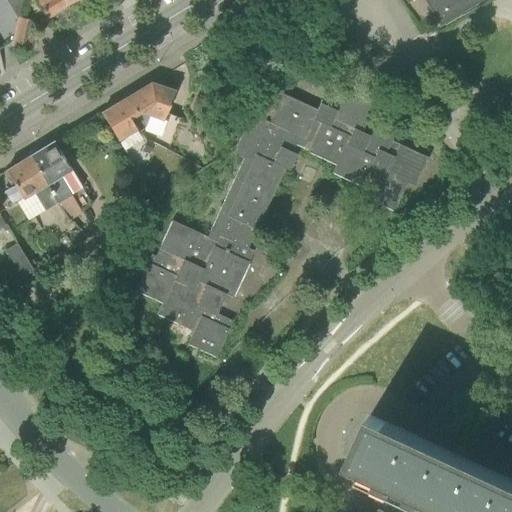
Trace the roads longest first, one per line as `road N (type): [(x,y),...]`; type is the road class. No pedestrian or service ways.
road 1 (residential): [(195,511),(368,306),(511,190)]
road 2 (tertiary): [(0,121),(203,0)]
road 3 (residential): [(112,511),(45,456),(0,396)]
